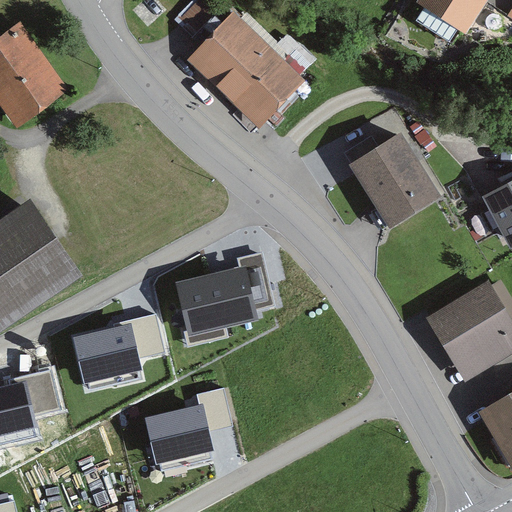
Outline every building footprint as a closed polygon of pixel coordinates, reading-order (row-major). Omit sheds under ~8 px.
[(480,0),(422,0),(463,26),(480,0)] [(258,119),(298,79),(235,18),(196,58),(258,119)] [(0,93),(21,122),(66,88),(19,28),(0,42),(0,93)] [(394,111),(374,122),(381,133),(351,150),(355,156),(403,128),(394,111)] [(401,138),(356,165),(390,223),(435,196),(401,138)] [(511,182),(487,197),(511,240),(511,182)] [(29,198),(0,218),(0,321),(78,267),(29,198)] [(274,306),(262,252),(237,258),(239,267),(177,282),(189,335),(258,319),(256,310),(274,306)] [(511,342),(511,325),(485,282),(430,315),(465,372),(511,342)] [(167,352),(157,313),(115,324),(116,327),(74,337),(86,385),(144,370),(141,358),(167,352)] [(62,408),(52,369),(10,380),(11,383),(0,386),(0,436),(39,426),(36,415),(62,408)] [(233,426),(224,388),(197,394),(199,405),(145,417),(156,464),(214,451),(210,431),(233,426)] [(511,392),(483,409),(511,460),(511,392)] [(16,511),(14,501),(0,504),(0,511),(16,511)]
